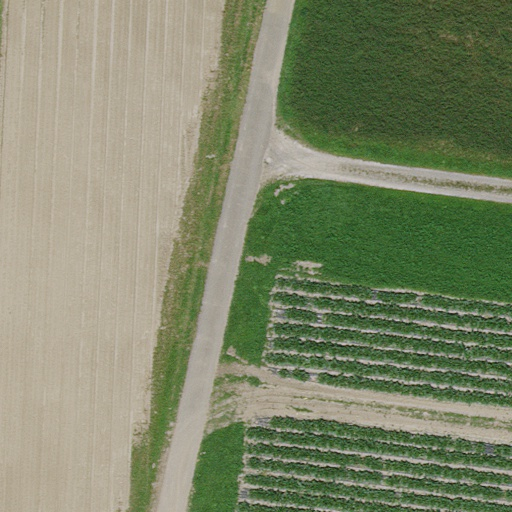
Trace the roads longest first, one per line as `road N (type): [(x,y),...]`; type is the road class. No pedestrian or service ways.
road 1 (residential): [(290,0),(181,511)]
road 2 (track): [(511,201),(254,169)]
